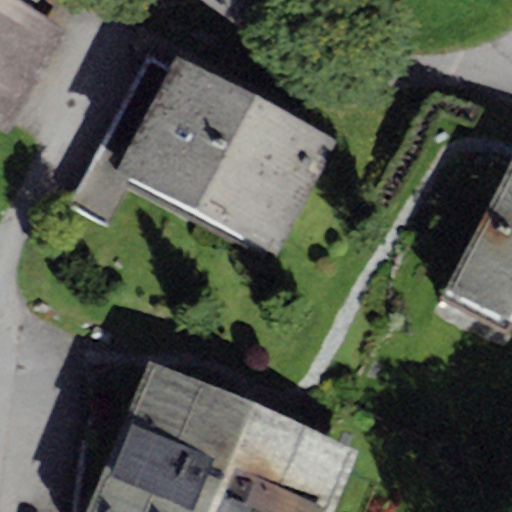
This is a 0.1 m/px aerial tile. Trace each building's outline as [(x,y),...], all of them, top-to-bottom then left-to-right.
[(0,0),(0,128),(10,134),(73,29),(23,0),(0,0)] [(169,69),(117,168),(133,177),(278,252),(337,139),(176,55),(169,69)] [(117,168),(169,69),(148,58),(72,202),(110,222),(133,177),(117,168)] [(511,157),(443,288),(511,323),(511,157)] [(147,358),(80,511),(328,511),(356,448),(147,358)]
